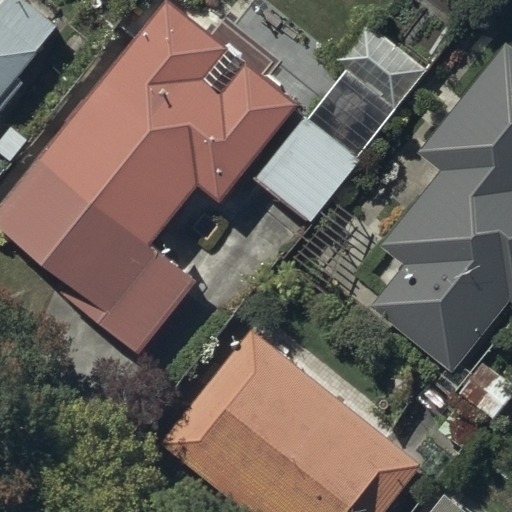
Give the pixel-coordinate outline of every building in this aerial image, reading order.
[(0,171),(0,107),(57,31),(19,0),(8,0),(0,10),(0,176),(3,174),(0,171)] [(298,111),(167,6),(0,214),(0,230),(76,291),(67,302),(138,359),(196,286),(149,249),(197,190),(220,208),(298,111)] [(427,74),(368,27),(337,66),(396,113),(427,74)] [(511,52),(506,48),(420,158),(441,175),(382,250),(406,268),(371,313),(452,376),(509,303),(511,305),(511,52)] [(361,164),(307,123),(258,186),(313,228),(361,164)] [(387,511),(422,468),(252,334),(161,450),(240,511),(387,511)] [(511,402),(511,388),(483,365),(458,396),(494,425),(511,402)] [(461,511),(447,500),(437,511),(461,511)]
